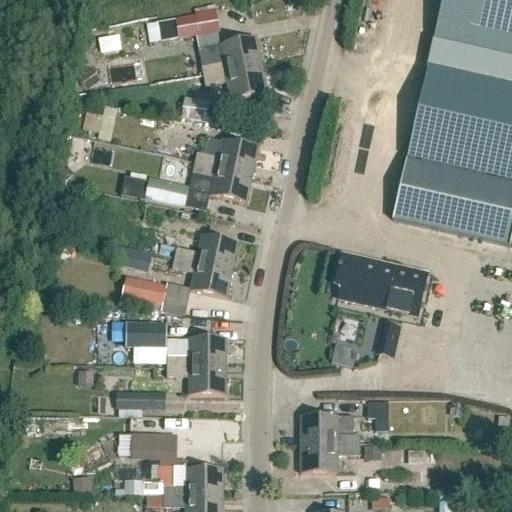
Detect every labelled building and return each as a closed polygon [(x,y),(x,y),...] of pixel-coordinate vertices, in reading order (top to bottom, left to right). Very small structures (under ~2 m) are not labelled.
[(511,0),(443,0),(392,222),(509,249),(511,249),(511,0)] [(160,44),(197,38),(194,18),(157,23),(160,44)] [(202,81),(260,69),(255,41),(219,48),(222,66),(200,70),(202,81)] [(260,69),(202,81),(205,92),(227,87),(230,105),(266,98),(260,69)] [(92,70),(80,79),(89,91),(100,82),(92,70)] [(212,125),(215,105),(182,100),(179,120),(212,125)] [(106,109),(103,119),(118,123),(121,113),(106,109)] [(194,167),(251,179),(257,151),(222,144),(218,161),(196,156),(194,167)] [(245,208),(251,179),(194,167),(192,178),(214,182),(210,200),(245,208)] [(183,211),(187,190),(148,182),(144,202),(183,211)] [(174,262),(231,275),(237,246),(202,239),(198,257),(159,248),(157,257),(174,260),(174,262)] [(124,249),(120,267),(134,271),(139,253),(124,249)] [(427,276),(342,257),(340,269),(337,269),(337,271),(339,272),(339,273),(335,274),(333,283),(336,286),(335,290),(341,291),(338,303),(417,320),(427,276)] [(225,303),(231,275),(174,262),(171,273),(193,278),(190,295),(225,303)] [(162,302),(166,289),(125,279),(120,302),(160,311),(162,302)] [(160,311),(160,314),(186,320),(189,308),(162,302),(160,311)] [(126,327),(125,351),(166,352),(167,328),(126,327)] [(167,372),(225,372),(225,344),(190,344),(190,362),(167,362),(167,372)] [(340,349),(336,362),(353,368),(357,355),(340,349)] [(225,400),(225,372),(167,372),(167,382),(190,382),(190,400),(225,400)] [(115,413),(142,414),(142,395),(115,395),(115,413)] [(366,406),(366,419),(374,419),(374,434),(388,434),(387,419),(387,406),(366,406)] [(451,407),(449,418),(460,421),(462,410),(451,407)] [(301,448),(360,449),(360,438),(337,438),(337,420),(301,420),(301,448)] [(177,439),(156,438),(130,438),(130,462),(156,463),(156,451),(176,451),(177,439)] [(360,460),(360,449),(301,448),(301,477),(337,478),(337,459),(360,460)] [(364,450),(364,461),(380,461),(380,450),(364,450)] [(164,501),(222,502),(222,474),(187,474),(187,492),(164,492),(164,501)] [(164,506),(164,484),(125,483),(125,496),(150,497),(150,505),(164,506)] [(90,485),(72,487),(73,499),(91,498),(90,485)] [(221,511),(222,502),(164,501),(164,511),(187,511),(186,511),(221,511)]
